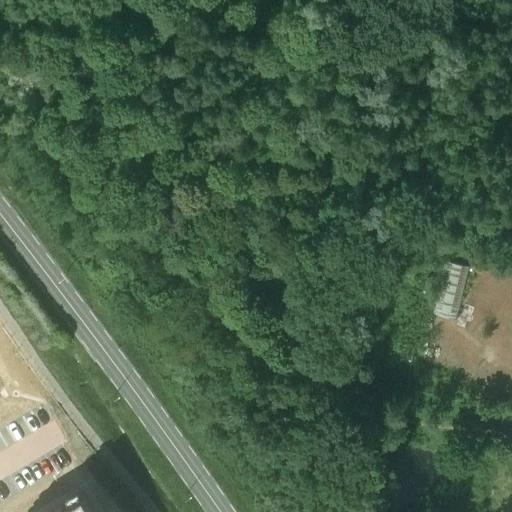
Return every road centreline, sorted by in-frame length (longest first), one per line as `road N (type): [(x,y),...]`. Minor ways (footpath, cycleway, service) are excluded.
road 1 (track): [(395,0),(327,35),(262,26),(250,111),(257,249),(310,370)]
road 2 (primary): [(221,511),(0,217)]
